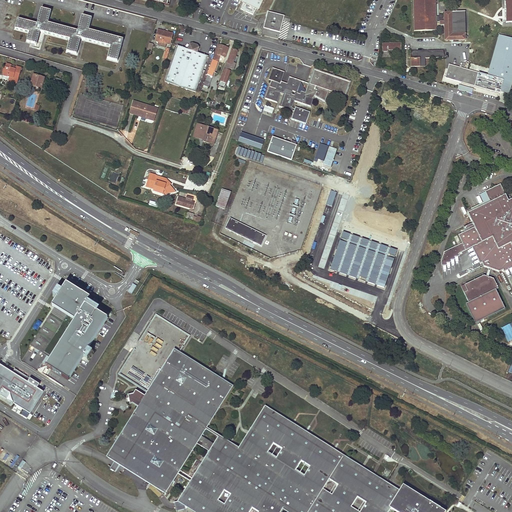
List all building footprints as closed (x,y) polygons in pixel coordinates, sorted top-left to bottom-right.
[(263,0),(240,0),(244,1),(240,9),(253,15),(256,7),(259,9),(263,0)] [(413,0),(414,31),(436,31),(436,22),(445,22),(445,40),(464,40),(464,35),(465,34),(465,12),(451,12),(451,13),(445,13),(445,16),(436,16),(434,0),(413,0)] [(77,55),(81,39),(111,47),(108,59),(117,62),(123,40),(89,31),(92,19),(82,16),(78,32),(48,24),(51,12),(41,9),(37,25),(18,19),(15,29),(29,33),(27,42),(37,44),(40,32),(70,40),(67,52),(77,55)] [(263,28),(280,33),(284,17),(268,12),(263,28)] [(167,44),(170,45),(173,34),(158,30),(155,41),(158,42),(167,44)] [(511,86),(511,39),(498,35),(486,75),(449,64),(445,78),(509,97),(511,86)] [(401,43),(382,44),(382,52),(388,51),(388,50),(401,50),(401,43)] [(187,50),(177,46),(165,82),(195,92),(207,56),(197,53),(198,48),(196,45),(193,44),(190,45),(187,50)] [(212,60),(207,75),(212,76),(213,72),(214,73),(219,57),(220,56),(225,58),(227,51),(222,49),(223,47),(218,45),(213,60),(212,60)] [(222,76),(219,85),(225,87),(230,72),(228,71),(229,69),(234,70),(235,66),(232,65),(233,63),(237,51),(232,49),(227,63),(226,62),(223,69),(224,70),(223,76),(222,76)] [(445,50),(410,51),(410,66),(420,66),(420,58),(425,58),(445,58),(445,50)] [(8,76),(11,77),(9,81),(17,83),(21,69),(16,67),(15,70),(10,69),(11,66),(6,64),(3,75),(8,76)] [(349,83),(315,71),(310,84),(309,84),(305,93),(301,92),(300,94),(297,93),(301,81),(289,77),(287,84),(281,82),(285,73),(272,68),(268,80),(271,81),(265,99),(277,103),(280,94),(283,95),(279,107),(291,111),(291,110),(292,108),(294,101),(311,107),(314,99),(313,98),(312,98),(313,95),(315,96),(325,102),(329,91),(345,96),(349,83)] [(31,86),(41,89),(44,78),(33,75),(31,86)] [(54,86),(62,88),(65,81),(56,79),(54,86)] [(155,108),(133,101),(130,114),(138,116),(139,114),(142,115),(141,117),(146,119),(147,117),(151,119),(155,108)] [(310,112),(295,107),(295,109),(294,112),(291,119),(306,124),(310,112)] [(157,109),(155,108),(151,119),(147,117),(146,119),(154,121),(157,109)] [(203,141),(213,145),(218,131),(197,124),(194,135),(204,138),(204,140),(203,141)] [(238,142),(261,150),(265,141),(241,132),(238,142)] [(297,146),(272,137),(267,152),(291,161),(297,146)] [(329,147),(323,164),(332,167),(334,161),(333,161),(336,149),(329,147)] [(150,184),(155,186),(154,191),(166,195),(167,193),(167,194),(172,192),(173,190),(169,185),(170,183),(166,182),(162,182),(162,183),(158,182),(155,176),(150,174),(148,180),(151,181),(150,184)] [(459,252),(473,247),(481,263),(482,263),(484,266),(489,268),(491,269),(499,272),(503,270),(504,271),(511,266),(511,197),(509,198),(506,192),(504,193),(502,189),(503,188),(501,184),(485,191),(490,201),(468,211),(475,227),(459,234),(462,242),(444,251),(441,261),(441,264),(447,264),(447,261),(451,261),(451,259),(455,258),(455,255),(459,255),(459,252)] [(216,207),(224,210),(230,192),(222,190),(216,207)] [(176,204),(190,208),(192,202),(178,198),(176,204)] [(192,220),(194,214),(187,212),(185,218),(192,220)] [(225,228),(253,242),(258,232),(230,218),(225,228)] [(484,275),(461,287),(469,302),(496,289),(498,288),(494,278),(489,277),(486,276),(484,275)] [(83,305),(87,298),(64,283),(50,306),(54,309),(73,321),(83,305)] [(128,292),(132,294),(136,286),(132,284),(128,292)] [(505,309),(496,289),(469,302),(466,304),(476,323),(505,309)] [(106,319),(83,305),(73,321),(49,358),(44,366),(67,380),(106,319)] [(54,309),(30,346),(49,358),(73,321),(54,309)] [(175,351),(179,354),(189,336),(156,315),(119,374),(144,390),(150,381),(154,384),(164,369),(160,366),(162,362),(166,365),(175,351)] [(37,331),(42,323),(38,320),(32,329),(37,331)] [(511,323),(501,328),(508,342),(511,340),(511,323)] [(165,492),(195,443),(209,451),(206,456),(200,452),(192,466),(198,469),(191,481),(178,501),(185,503),(182,510),(185,509),(185,506),(185,505),(197,511),(278,511),(281,508),(286,511),(387,511),(389,509),(399,492),(361,469),(333,451),(304,433),(266,408),(249,434),(239,450),(229,444),(218,437),(214,444),(200,435),(217,409),(231,387),(223,381),(179,354),(175,351),(166,365),(162,362),(161,364),(160,366),(164,369),(154,384),(150,381),(149,383),(144,390),(142,394),(135,390),(133,394),(128,395),(130,404),(133,403),(139,408),(109,456),(115,460),(110,468),(119,474),(124,466),(165,492)] [(30,412),(44,390),(38,387),(40,384),(31,377),(15,368),(13,372),(2,365),(0,363),(0,393),(9,399),(30,412)] [(184,477),(191,481),(198,469),(192,466),(184,477)] [(185,503),(178,501),(177,502),(174,503),(176,511),(182,510),(185,503)]
